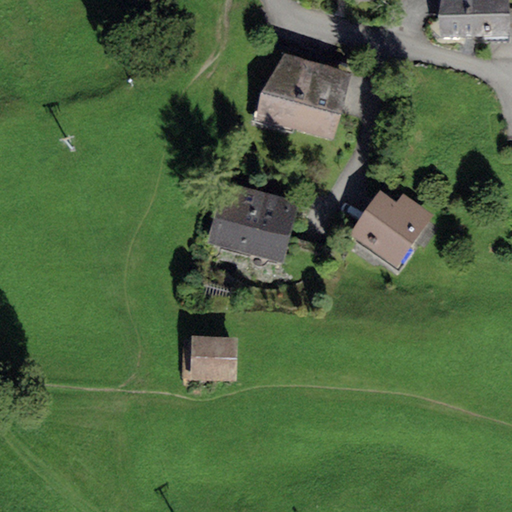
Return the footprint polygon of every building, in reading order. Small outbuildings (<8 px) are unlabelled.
[(443,47),(511,45),(507,0),(442,0),(438,27),(443,47)] [(257,117),(332,138),(351,72),(285,53),(260,91),(257,117)] [(206,243),(283,263),(299,202),(222,182),(206,243)] [(380,189),(348,235),(396,268),(433,214),(402,193),(397,201),(380,189)] [(237,337),(192,336),(190,379),(236,381),(237,337)]
